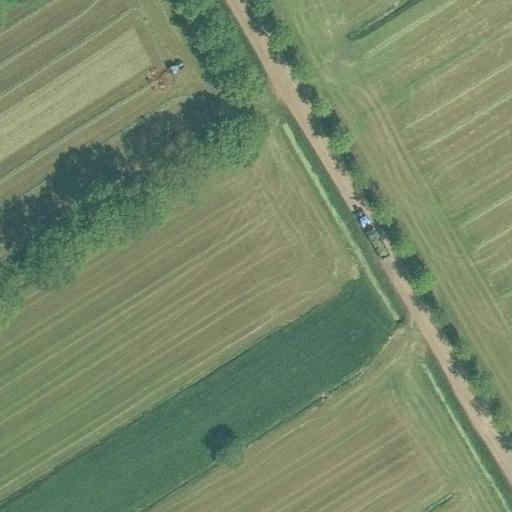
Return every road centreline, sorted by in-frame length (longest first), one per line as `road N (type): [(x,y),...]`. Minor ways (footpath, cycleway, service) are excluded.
road 1 (track): [(235,0),(511,470)]
road 2 (track): [(0,282),(292,95)]
